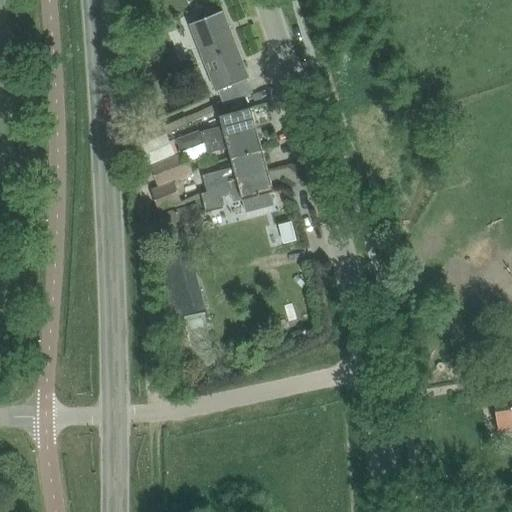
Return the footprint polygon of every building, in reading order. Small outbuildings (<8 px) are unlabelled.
[(191,24),(218,91),(226,88),(244,81),(244,80),(249,78),(223,11),(191,24)] [(226,88),(218,91),(224,106),(232,102),(226,88)] [(204,141),(205,143),(256,129),(251,108),(220,115),(223,126),(202,132),(204,141)] [(228,148),(231,158),(262,150),(256,129),(205,143),(207,154),(228,148)] [(201,130),(177,139),(181,149),(181,150),(182,151),(184,150),(205,143),(204,141),(202,132),(201,130)] [(145,144),(131,150),(140,166),(141,168),(152,164),(175,154),(175,153),(165,135),(146,143),(145,144)] [(175,154),(152,164),(160,185),(174,180),(193,173),(184,150),(182,151),(175,154)] [(204,176),(207,187),(215,184),(267,170),(262,150),(231,158),(234,169),(204,176)] [(201,193),(200,193),(204,211),(221,207),(219,197),(229,194),(231,193),(233,201),(241,199),(243,198),(246,212),(274,205),(271,191),(272,191),(267,170),(215,184),(207,187),(208,191),(206,192),(204,192),(201,193)] [(174,180),(160,185),(155,187),(157,194),(160,210),(182,201),(174,180)] [(185,231),(205,225),(199,205),(160,216),(170,252),(189,247),(185,231)] [(292,222),(280,225),(285,243),(296,239),(292,222)] [(511,387),(492,391),(498,429),(511,427),(511,387)]
